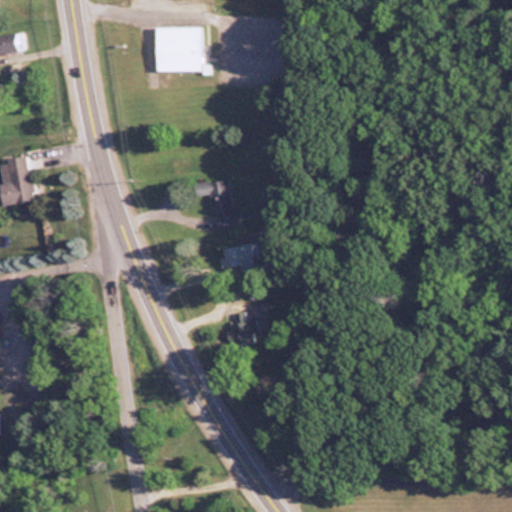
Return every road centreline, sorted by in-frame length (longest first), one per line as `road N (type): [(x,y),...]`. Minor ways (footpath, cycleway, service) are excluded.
road 1 (primary): [(279,511),(196,388),(138,271),(86,123),(68,0)]
road 2 (residential): [(86,123),(148,511)]
